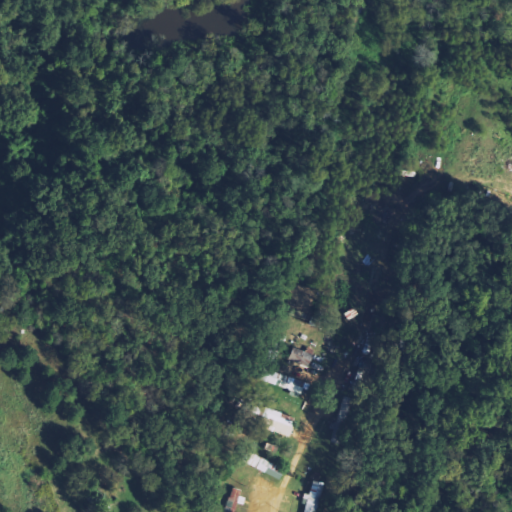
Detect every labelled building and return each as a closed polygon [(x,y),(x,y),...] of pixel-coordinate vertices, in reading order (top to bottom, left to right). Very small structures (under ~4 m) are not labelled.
[(290,360),(309,368),(316,351),(296,344),(290,360)] [(307,385),(278,375),(276,383),(305,393),(307,385)] [(289,436),(294,416),(261,408),(259,416),(265,418),(262,429),(289,436)] [(252,466),(281,481),(286,471),(257,456),(252,466)] [(304,511),(317,511),(322,483),(312,481),(310,495),(307,495),(304,511)] [(235,511),(242,490),(234,488),(227,511),(228,511),(235,511)]
